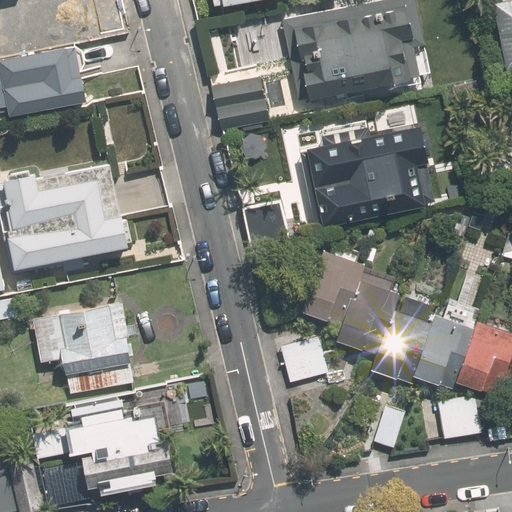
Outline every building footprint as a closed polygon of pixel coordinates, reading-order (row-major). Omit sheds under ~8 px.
[(417,0),(403,0),(286,22),(303,108),(417,86),(416,83),(425,81),(425,80),(433,78),(417,0)] [(511,1),(495,5),(506,69),(511,68),(511,1)] [(87,78),(80,44),(5,59),(5,62),(0,63),(0,106),(13,104),(16,116),(96,100),(91,77),(87,78)] [(215,87),(223,128),(272,119),(264,77),(215,87)] [(370,144),(365,122),(311,132),(315,154),(304,156),(319,230),(428,209),(427,203),(436,201),(430,169),(434,169),(427,132),(370,144)] [(39,166),(4,173),(15,231),(11,232),(18,271),(68,262),(66,254),(134,242),(127,208),(120,209),(111,163),(40,176),(39,166)] [(254,244),(292,237),(285,204),(248,212),(254,244)] [(358,280),(364,264),(325,249),(305,308),(343,322),(358,280)] [(393,306),(398,294),(358,280),(343,322),(338,338),(378,352),(393,306)] [(0,320),(15,317),(11,298),(0,300),(0,320)] [(125,301),(35,319),(43,362),(62,358),(69,394),(132,382),(128,362),(136,361),(125,301)] [(416,375),(435,321),(393,306),(378,352),(371,369),(406,381),(409,372),(416,375)] [(457,379),(475,328),(437,314),(435,321),(416,375),(447,386),(450,377),(457,379)] [(27,319),(12,323),(15,335),(30,332),(27,319)] [(475,328),(457,379),(499,395),(511,358),(511,331),(478,320),(475,328)] [(289,361),(326,351),(321,333),(284,342),(289,361)] [(326,351),(289,361),(293,379),(330,370),(326,351)] [(455,398),(463,436),(481,433),(474,394),(455,398)] [(445,440),(463,436),(455,398),(437,402),(445,440)] [(165,441),(162,429),(169,428),(164,400),(138,405),(139,412),(68,426),(73,454),(81,451),(89,489),(102,486),(103,493),(158,482),(157,475),(177,471),(171,441),(165,441)] [(403,410),(384,404),(372,439),(391,445),(403,410)] [(0,459),(0,507),(10,505),(0,459)] [(38,460),(13,466),(23,511),(48,506),(38,460)] [(68,466),(50,470),(57,499),(75,495),(68,466)]
